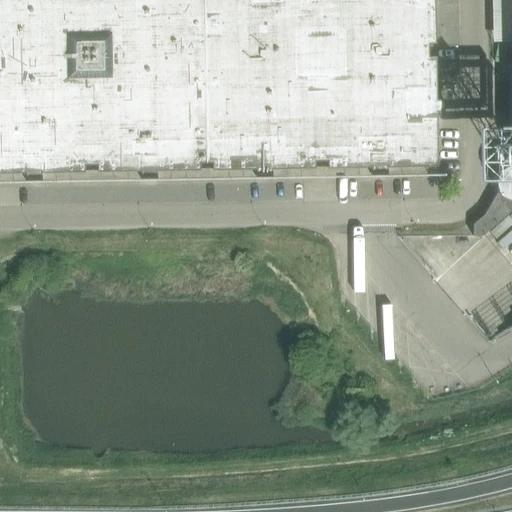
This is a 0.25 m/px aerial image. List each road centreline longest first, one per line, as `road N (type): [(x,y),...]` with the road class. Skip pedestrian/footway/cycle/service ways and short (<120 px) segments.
road 1 (unclassified): [(0,221),(452,211),(470,196),(468,0)]
road 2 (motorway): [(511,480),(356,511)]
